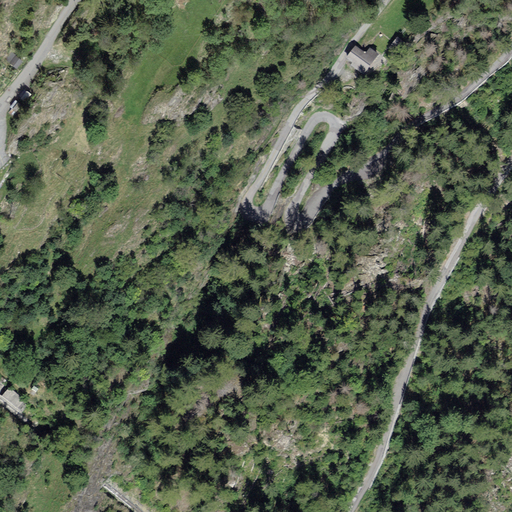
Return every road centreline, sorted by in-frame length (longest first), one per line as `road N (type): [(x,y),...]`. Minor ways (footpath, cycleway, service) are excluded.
road 1 (unclassified): [(387,0),(294,114),(249,196),(255,212),(268,209),(315,119),(328,116),(336,131),(292,208),(291,222),(301,224),(327,190),(378,159),(394,130),(460,97),(511,48)]
road 2 (unclassified): [(511,160),(486,193),(428,306),(381,453),(351,511)]
road 3 (unclassified): [(0,106),(75,0)]
